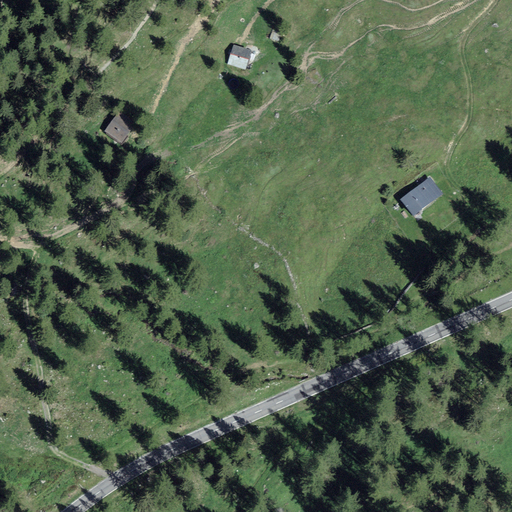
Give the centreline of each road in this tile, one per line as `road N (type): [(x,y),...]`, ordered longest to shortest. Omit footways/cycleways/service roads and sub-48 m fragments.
road 1 (secondary): [(511,300),(180,445),(73,511)]
road 2 (track): [(53,127),(40,255),(27,300),(53,444),(114,481)]
road 3 (track): [(511,226),(473,207),(444,169),(470,99),(463,36),(489,0)]
